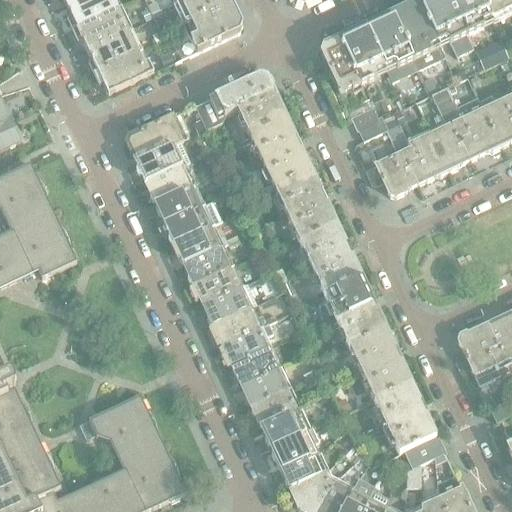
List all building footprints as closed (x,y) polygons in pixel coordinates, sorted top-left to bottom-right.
[(85,0),(61,0),(66,9),(85,0)] [(118,12),(118,11),(112,0),(85,0),(66,9),(70,19),(66,20),(73,34),(118,12)] [(183,28),(230,5),(228,0),(172,0),(175,5),(172,8),(174,12),(170,14),(168,9),(152,17),(162,38),(182,27),(183,28)] [(491,23),(480,0),(433,0),(431,1),(427,1),(418,6),(438,48),(448,43),(451,48),(483,33),(481,28),(491,23)] [(511,14),(511,0),(480,0),(491,23),(492,24),(511,14)] [(161,11),(158,5),(148,10),(151,16),(161,11)] [(239,37),(242,29),(230,5),(183,28),(194,53),(196,57),(239,37)] [(438,48),(418,6),(408,10),(406,13),(378,26),(374,26),(364,31),(384,73),(395,68),(397,73),(413,65),(430,58),(427,53),(438,48)] [(129,35),(118,12),(73,34),(78,45),(81,43),(87,54),(129,35)] [(152,21),(148,14),(141,17),(145,25),(152,21)] [(384,73),(364,31),(355,35),(353,38),(324,52),(322,58),(341,98),(348,95),(351,99),(360,95),(358,92),(375,83),(373,78),(384,73)] [(139,57),(129,35),(87,54),(91,64),(88,65),(94,78),(139,57)] [(163,44),(161,38),(159,35),(153,38),(157,47),(163,44)] [(181,51),(174,36),(164,41),(171,56),(181,51)] [(175,66),(170,56),(162,60),(167,70),(175,66)] [(108,99),(153,77),(148,66),(144,68),(139,57),(94,78),(99,90),(103,88),(108,99)] [(500,66),(496,57),(480,64),(484,73),(500,66)] [(462,73),(452,77),(456,85),(466,81),(462,73)] [(286,124),(276,102),(267,82),(260,80),(194,111),(201,123),(205,134),(223,126),(224,121),(237,116),(249,141),(286,124)] [(428,99),(424,90),(414,95),(418,104),(428,99)] [(377,105),(373,96),(367,99),(371,108),(377,105)] [(511,121),(510,118),(511,116),(511,103),(510,100),(494,107),(491,100),(479,105),(483,113),(482,113),(500,152),(510,148),(511,144),(511,121)] [(353,124),(373,114),(372,113),(371,113),(367,106),(348,114),(353,124)] [(500,152),(482,113),(460,124),(466,138),(458,142),(468,165),(487,157),(488,155),(491,157),(500,152)] [(357,133),(377,123),(373,114),(353,124),(357,133)] [(183,145),(190,142),(179,118),(128,142),(126,147),(136,168),(179,147),(184,146),(183,145)] [(363,146),(386,136),(394,154),(407,149),(408,148),(405,142),(409,140),(405,133),(402,134),(399,129),(398,129),(392,118),(382,123),(381,121),(377,123),(357,133),(363,146)] [(205,134),(201,123),(193,127),(198,138),(205,134)] [(9,124),(7,125),(0,128),(0,155),(20,146),(9,124)] [(311,176),(296,145),(286,124),(249,141),(257,158),(250,162),(253,169),(260,166),(274,194),(311,176)] [(468,165),(458,142),(466,138),(460,124),(430,138),(448,177),(457,173),(459,169),(460,170),(468,165)] [(448,177),(430,138),(408,148),(407,149),(414,163),(406,167),(416,190),(435,181),(435,180),(439,181),(448,177)] [(190,169),(185,159),(179,147),(136,168),(136,172),(138,177),(141,179),(146,188),(190,169)] [(416,190),(406,167),(414,163),(407,149),(394,154),(396,158),(374,169),(375,170),(367,173),(376,190),(382,187),(389,200),(394,202),(405,197),(407,194),(408,194),(416,190)] [(234,163),(228,151),(218,156),(223,168),(234,163)] [(60,493),(15,398),(14,395),(10,397),(8,392),(14,389),(14,385),(13,381),(10,377),(8,376),(2,380),(0,376),(0,374),(3,373),(0,365),(0,292),(37,275),(41,282),(76,266),(30,168),(0,182),(0,213),(11,236),(0,240),(0,511),(154,511),(185,498),(139,400),(105,416),(88,424),(96,440),(95,441),(96,442),(97,441),(109,445),(123,475),(56,507),(52,497),(60,493)] [(190,191),(198,187),(193,177),(190,169),(146,188),(149,196),(149,200),(151,205),(154,207),(155,208),(190,191)] [(261,178),(257,170),(247,175),(251,183),(261,178)] [(336,228),(321,198),(311,176),(274,194),(298,246),(336,228)] [(165,229),(200,212),(208,208),(198,187),(190,191),(155,208),(155,209),(155,213),(157,218),(160,220),(165,229)] [(258,218),(254,210),(245,214),(249,222),(258,218)] [(210,232),(200,212),(165,229),(168,237),(168,240),(170,245),(173,247),(174,249),(210,232)] [(283,221),(273,226),(273,227),(275,231),(285,226),(283,222),(283,221)] [(360,281),(336,228),(298,246),(311,272),(323,298),(327,296),(360,281)] [(219,252),(227,248),(238,242),(237,238),(225,244),(223,240),(215,244),(210,232),(174,249),(175,250),(174,253),(176,258),(179,260),(184,269),(219,252)] [(229,252),(240,247),(238,242),(227,248),(229,252)] [(229,273),(219,252),(184,269),(187,277),(187,281),(189,286),(192,288),(193,290),(229,273)] [(239,293),(232,278),(229,273),(193,290),(194,290),(193,294),(196,299),(199,301),(203,310),(239,293)] [(385,333),(371,303),(360,281),(327,296),(323,298),(327,307),(331,315),(321,320),(326,330),(336,326),(348,351),(385,333)] [(297,294),(290,282),(280,287),(287,299),(297,294)] [(248,313),(239,293),(203,310),(207,318),(206,321),(209,327),(212,328),(212,330),(248,313)] [(222,350),(266,329),(276,324),(276,323),(274,318),(264,323),(262,319),(253,324),(248,313),(212,330),(213,331),(212,334),(215,339),(218,341),(222,350)] [(511,357),(511,327),(507,317),(498,321),(497,325),(495,325),(488,328),(498,351),(490,355),(495,365),(511,357)] [(317,335),(313,327),(301,333),(304,341),(312,337),(317,335)] [(490,355),(498,351),(488,328),(469,337),(468,338),(465,337),(459,340),(457,345),(464,359),(472,376),(495,365),(490,355)] [(267,354),(262,342),(270,338),(266,329),(222,350),(226,358),(225,362),(228,367),(231,369),(232,370),(267,354)] [(410,387),(385,333),(348,351),(373,404),(410,387)] [(318,349),(312,337),(304,341),(310,353),(318,349)] [(312,358),(308,351),(299,355),(302,362),(312,358)] [(277,374),(267,354),(232,370),(232,371),(231,375),(234,380),(237,382),(241,391),(277,374)] [(306,384),(321,376),(317,369),(302,377),(306,384)] [(287,394),(277,374),(241,391),(245,399),(244,402),(247,408),(250,409),(251,411),(287,394)] [(337,389),(331,378),(324,381),(330,393),(337,389)] [(435,440),(425,418),(410,387),(373,404),(386,430),(371,438),(373,443),(388,435),(399,458),(403,455),(436,440),(435,440)] [(331,397),(329,394),(328,392),(320,396),(323,402),(331,397)] [(296,414),(287,394),(251,411),(251,412),(251,415),(253,421),(256,422),(260,431),(296,414)] [(350,413),(344,401),(337,405),(343,416),(350,413)] [(511,401),(511,402),(490,413),(496,426),(511,418),(511,401)] [(307,436),(296,414),(260,431),(264,440),(264,443),(266,449),(269,450),(271,453),(307,436)] [(341,427),(338,421),(337,419),(329,423),(333,431),(341,427)] [(317,458),(313,449),(318,447),(312,433),(307,436),(271,453),(271,454),(270,457),(273,463),(276,465),(281,475),(317,458)] [(361,442),(356,433),(350,437),(354,446),(361,442)] [(444,457),(436,440),(403,455),(411,473),(434,462),(444,457)] [(360,460),(358,456),(353,448),(346,455),(351,462),(356,465),(360,460)] [(326,476),(317,459),(317,458),(281,475),(284,482),(283,485),(286,490),(289,492),(290,494),(326,476)] [(367,467),(361,461),(356,467),(362,472),(367,467)] [(393,474),(388,464),(379,468),(384,478),(393,474)] [(419,484),(419,476),(408,475),(408,484),(419,484)] [(319,511),(333,488),(331,487),(326,476),(290,494),(298,511),(299,511),(319,511)] [(469,511),(467,506),(468,502),(465,496),(462,495),(455,481),(442,488),(440,484),(436,485),(438,501),(443,511),(469,511)] [(339,511),(349,496),(333,488),(319,511),(339,511)] [(362,511),(366,504),(349,496),(339,511),(362,511)] [(384,511),(386,509),(368,500),(366,504),(362,511),(384,511)] [(443,511),(438,501),(420,509),(419,511),(443,511)]
